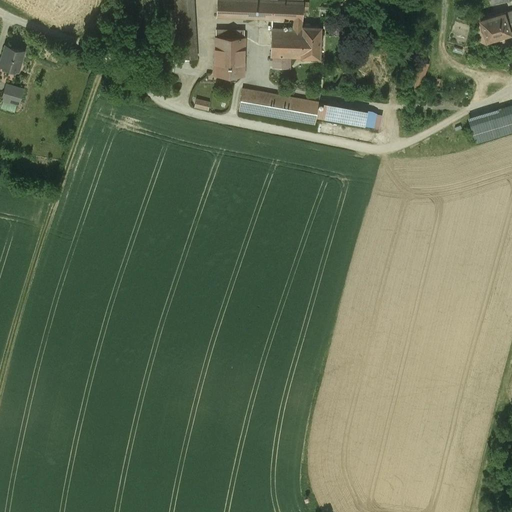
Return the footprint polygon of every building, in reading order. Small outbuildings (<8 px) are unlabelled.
[(193,0),(175,0),(176,20),(179,59),(197,58),(193,0)] [(256,0),(216,0),(216,17),(272,19),(293,20),(302,21),(303,2),(256,0)] [(511,10),(503,13),(510,33),(511,32),(511,10)] [(503,13),(480,20),(486,41),(495,38),(496,41),(502,39),(501,36),(510,34),(510,33),(503,13)] [(293,30),(271,29),(270,57),(290,57),(320,58),(321,27),(302,26),(302,21),(293,20),(293,30)] [(244,31),(216,30),(216,38),(244,38),(244,31)] [(216,38),(215,38),(214,75),(243,75),(244,38),(216,38)] [(425,38),(406,87),(414,91),(433,42),(425,38)] [(24,52),(5,47),(0,65),(0,67),(19,73),(24,52)] [(290,57),(272,57),(272,69),(290,69),(290,57)] [(0,103),(0,107),(16,112),(24,87),(6,82),(0,103)] [(318,102),(242,89),(239,110),(315,124),(318,102)] [(210,102),(196,99),(194,107),(207,110),(210,102)] [(511,105),(467,119),(475,143),(511,131),(511,105)]
